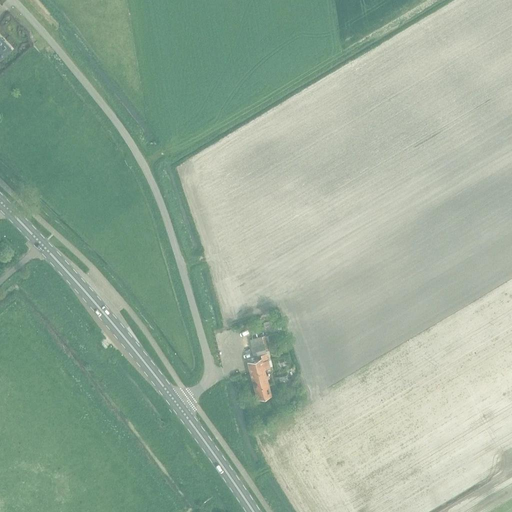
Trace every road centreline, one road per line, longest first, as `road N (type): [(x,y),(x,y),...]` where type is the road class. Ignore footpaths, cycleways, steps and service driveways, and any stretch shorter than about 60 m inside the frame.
road 1 (residential): [(11,0),(98,97),(143,163),(163,210),(211,376),(178,406)]
road 2 (primary): [(178,406),(0,202)]
road 3 (primary): [(253,511),(178,406)]
